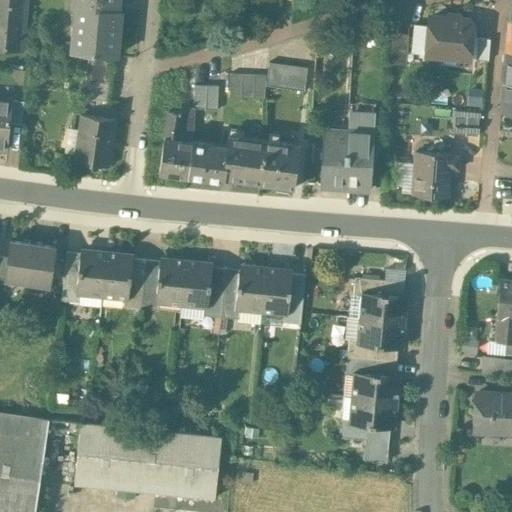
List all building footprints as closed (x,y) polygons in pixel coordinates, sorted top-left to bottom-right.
[(0,0),(0,48),(22,50),(26,0),(0,0)] [(73,0),(72,7),(77,8),(73,51),(116,56),(120,9),(118,9),(118,0),(73,0)] [(468,20),(430,17),(427,54),(469,57),(472,25),(468,20)] [(409,34),(392,33),(390,64),(407,65),(409,34)] [(112,55),(88,53),(85,80),(109,82),(112,55)] [(308,68),(269,62),(266,86),(305,92),(308,68)] [(266,75),(230,73),(229,97),(265,99),(266,86),(266,75)] [(109,82),(85,80),(83,103),(107,105),(109,82)] [(219,108),(219,82),(193,82),(192,107),(219,108)] [(511,82),(504,82),(501,112),(511,113),(511,82)] [(12,100),(0,98),(0,148),(7,149),(10,123),(12,100)] [(24,101),(12,100),(10,123),(22,124),(24,101)] [(349,110),(348,131),(372,132),(372,130),(373,130),(375,130),(375,111),(349,110)] [(479,112),(456,110),(454,134),(477,135),(479,112)] [(117,119),(81,113),(74,161),(110,166),(117,119)] [(193,117),(180,115),(179,120),(180,120),(177,139),(193,141),(193,117)] [(416,135),(415,115),(404,115),(404,135),(416,135)] [(193,141),(177,139),(180,120),(179,120),(167,118),(159,174),(187,178),(193,141)] [(348,131),(325,129),(325,127),(323,127),(322,152),(323,152),(321,183),(318,183),(318,184),(345,186),(348,131)] [(372,132),(348,131),(345,186),(372,187),(372,186),(369,186),(371,155),(373,130),(372,130),(372,132)] [(227,147),(193,141),(187,178),(225,183),(226,178),(259,183),(265,140),(229,134),(227,147)] [(298,144),(265,140),(259,183),(293,188),(297,164),(295,164),(298,144)] [(451,154),(415,151),(412,194),(448,196),(450,169),(458,169),(459,156),(451,155),(451,154)] [(33,243),(10,240),(8,257),(5,279),(27,282),(33,243)] [(55,246),(33,243),(27,282),(49,286),(55,246)] [(80,274),(64,273),(61,300),(79,302),(80,291),(102,294),(106,253),(83,250),(83,253),(80,274)] [(83,253),(66,251),(64,273),(80,274),(83,253)] [(131,256),(106,253),(102,294),(125,296),(124,307),(141,309),(144,281),(129,280),(131,258),(131,256)] [(146,259),(131,258),(129,280),(144,281),(146,259)] [(159,283),(144,281),(141,309),(159,311),(160,300),(181,303),(186,261),(162,258),(162,261),(159,283)] [(162,261),(146,259),(144,281),(159,283),(162,261)] [(210,264),(186,261),(181,303),(203,305),(202,315),(220,317),(223,289),(208,288),(210,266),(210,264)] [(239,291),(223,289),(220,317),(238,319),(239,307),(261,310),(266,268),(241,265),(241,269),(239,291)] [(225,267),(210,266),(208,288),(223,289),(225,267)] [(241,269),(225,267),(223,289),(239,291),(241,269)] [(289,271),(266,268),(261,310),(283,312),(282,322),(300,324),(303,297),(287,295),(289,273),(289,271)] [(305,275),(289,273),(287,295),(303,297),(305,275)] [(402,298),(380,296),(382,280),(355,277),(352,306),(349,308),(349,316),(361,318),(403,322),(405,298),(402,298)] [(404,282),(382,280),(380,296),(402,298),(404,282)] [(511,281),(502,280),(496,339),(511,340),(511,281)] [(361,318),(359,339),(349,339),(347,356),(375,359),(377,344),(399,346),(400,346),(403,322),(361,318)] [(399,346),(377,344),(375,359),(397,362),(399,346)] [(396,378),(374,375),(375,359),(347,356),(345,375),(356,376),(354,397),(396,402),(398,378),(396,378)] [(511,360),(483,356),(481,372),(511,376),(511,360)] [(397,362),(375,359),(374,375),(396,378),(397,362)] [(511,394),(476,392),(474,431),(511,432),(511,394)] [(396,402),(354,397),(351,419),(341,418),(339,436),(365,439),(367,439),(369,423),(391,425),(393,425),(396,402)] [(35,511),(49,418),(0,411),(0,511),(35,511)] [(221,436),(80,422),(74,483),(214,498),(221,436)] [(391,425),(369,423),(367,439),(389,441),(391,425)] [(367,439),(365,439),(363,459),(387,461),(389,441),(367,439)]
